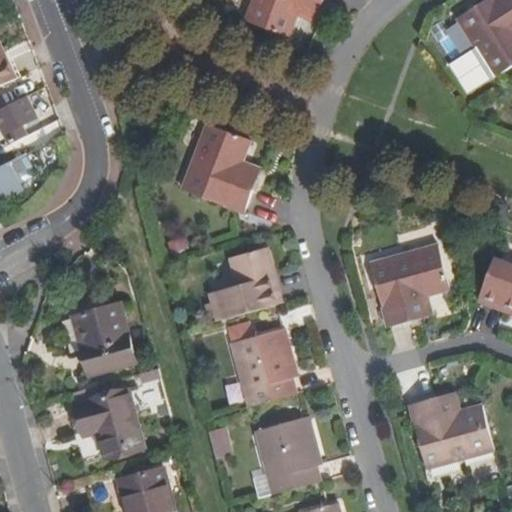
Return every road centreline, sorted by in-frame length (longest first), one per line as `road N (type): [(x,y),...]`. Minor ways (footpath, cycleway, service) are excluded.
road 1 (residential): [(350,379),(319,250),(309,166),(344,61),(399,0)]
road 2 (track): [(99,150),(208,511)]
road 3 (residential): [(0,262),(54,232),(88,194),(99,150),(45,0)]
road 4 (residential): [(511,356),(481,344),(350,379)]
road 5 (residential): [(0,373),(38,511)]
road 6 (residential): [(386,511),(350,379)]
